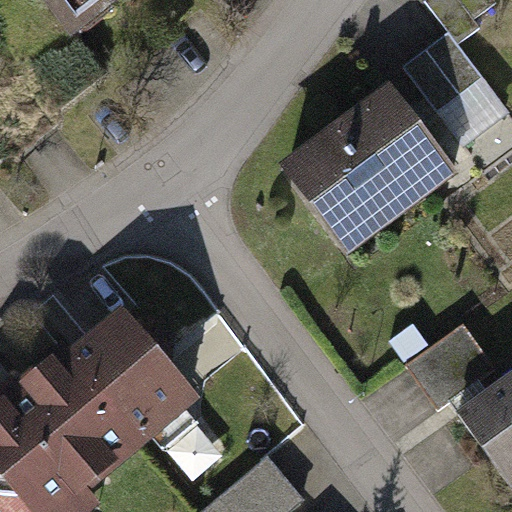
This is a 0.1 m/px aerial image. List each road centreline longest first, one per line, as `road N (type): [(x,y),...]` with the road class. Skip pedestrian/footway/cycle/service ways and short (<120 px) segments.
road 1 (residential): [(167,181),(412,511)]
road 2 (residential): [(311,0),(234,109),(167,181)]
road 3 (residential): [(167,181),(0,275)]
